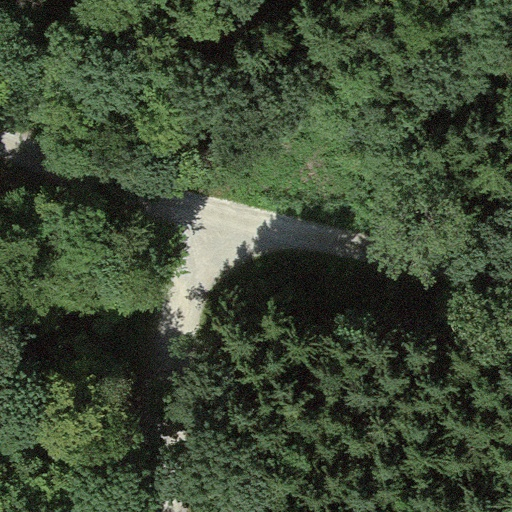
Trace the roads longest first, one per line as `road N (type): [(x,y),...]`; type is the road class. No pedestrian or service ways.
road 1 (track): [(0,131),(218,215),(511,278)]
road 2 (track): [(218,215),(201,264),(187,399),(187,511)]
road 3 (track): [(201,264),(0,290)]
